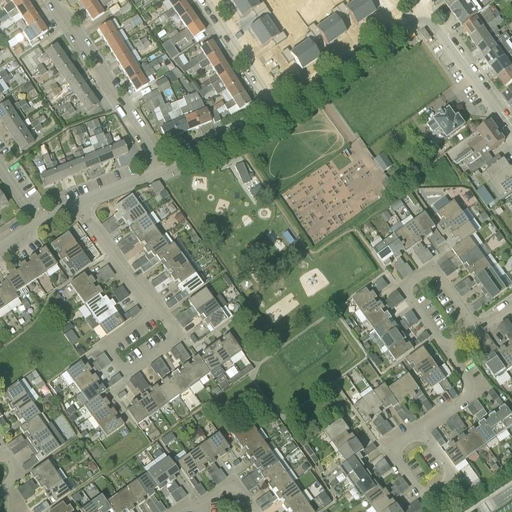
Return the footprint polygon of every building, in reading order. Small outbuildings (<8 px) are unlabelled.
[(0,20),(27,2),(25,0),(9,0),(12,4),(4,9),(5,11),(0,13),(0,20)] [(86,12),(97,4),(94,0),(80,0),(79,1),(86,12)] [(92,22),(104,14),(101,9),(111,2),(110,0),(109,0),(103,0),(97,4),(86,12),(92,22)] [(182,0),(166,0),(172,9),(173,10),(184,2),(182,0)] [(228,0),(234,9),(248,0),(228,0)] [(254,0),(248,0),(234,9),(241,19),(259,7),(254,0)] [(368,0),(356,0),(355,1),(367,19),(377,12),(368,0)] [(443,0),(450,11),(465,0),(443,0)] [(465,0),(450,11),(462,27),(470,21),(496,1),(495,0),(465,0)] [(345,8),(358,26),(367,19),(355,1),(345,8)] [(23,20),(34,12),(27,2),(0,20),(2,24),(10,19),(11,20),(19,14),(23,20)] [(180,19),(191,12),(184,2),(173,10),(172,9),(159,18),(161,22),(167,18),(168,20),(176,14),(180,19)] [(120,10),(119,10),(123,15),(132,9),(129,4),(120,10)] [(119,10),(120,10),(117,5),(108,10),(111,15),(119,10)] [(23,34),(40,22),(34,12),(23,20),(29,29),(23,33),(23,34)] [(187,29),(198,22),(191,12),(180,19),(186,29),(187,29)] [(150,20),(146,14),(142,17),(146,23),(150,20)] [(463,29),(470,38),(496,19),(493,16),(492,14),(480,22),(478,18),(463,29)] [(122,24),(124,28),(140,19),(138,15),(131,19),(122,24)] [(335,15),(326,21),(338,39),(348,33),(335,15)] [(266,17),(248,29),(254,39),(272,27),(266,17)] [(477,48),(498,33),(500,32),(496,27),(503,22),(499,17),(496,19),(470,38),(470,39),(477,48)] [(140,19),(124,28),(127,32),(142,23),(140,19)] [(338,39),(326,21),(316,28),(329,46),(338,39)] [(23,34),(30,44),(47,32),(40,22),(23,34)] [(172,59),(179,54),(173,47),(184,39),(187,43),(204,32),(198,22),(187,29),(186,29),(178,34),(170,40),(162,45),(172,59)] [(104,41),(117,34),(110,23),(98,30),(104,41)] [(272,27),(254,39),(261,49),(279,37),(272,27)] [(13,39),(21,34),(18,30),(10,36),(13,40),(13,39)] [(167,36),(170,40),(178,34),(175,30),(167,36)] [(477,48),(484,58),(505,42),(510,39),(506,33),(501,37),(498,33),(477,48)] [(111,51),(123,44),(117,34),(104,41),(111,51)] [(135,45),(137,49),(148,42),(146,38),(135,45)] [(307,41),(298,48),(310,65),(320,59),(307,41)] [(148,42),(137,49),(139,53),(151,46),(148,42)] [(184,73),(187,72),(198,65),(218,53),(211,42),(200,49),(203,54),(184,66),(178,58),(174,61),(184,73)] [(484,58),(491,68),(511,51),(505,42),(484,58)] [(117,62),(129,54),(123,44),(111,51),(117,62)] [(17,57),(22,53),(17,45),(12,49),(17,57)] [(44,53),(51,63),(63,55),(56,45),(44,53)] [(310,65),(298,48),(288,54),(301,72),(310,65)] [(511,51),(491,68),(498,77),(511,66),(511,51)] [(213,70),(224,63),(218,53),(198,65),(187,72),(189,76),(192,73),(192,74),(201,69),(202,70),(210,65),(213,70)] [(123,72),(136,65),(129,54),(117,62),(123,72)] [(51,63),(59,73),(70,65),(63,55),(51,63)] [(123,72),(130,82),(158,64),(162,62),(163,61),(161,57),(156,61),(156,60),(147,65),(147,64),(138,69),(136,65),(123,72)] [(49,60),(43,64),(47,70),(53,65),(49,60)] [(209,81),(198,88),(201,91),(205,88),(206,89),(231,73),(224,63),(213,70),(217,76),(208,81),(209,81)] [(38,73),(38,72),(44,68),(42,64),(36,68),(36,69),(28,74),(31,78),(38,73)] [(154,73),(161,69),(158,64),(130,82),(136,93),(148,85),(145,80),(155,74),(154,73)] [(59,73),(66,83),(77,75),(70,65),(59,73)] [(511,66),(498,77),(505,88),(511,83),(511,66)] [(39,73),(38,73),(41,77),(47,73),(44,68),(38,72),(39,73)] [(177,79),(182,75),(176,69),(172,71),(177,79)] [(0,77),(2,80),(8,76),(5,71),(0,74),(0,77)] [(164,76),(166,79),(169,85),(176,81),(172,72),(164,76)] [(226,90),(237,83),(231,73),(206,89),(208,93),(213,90),(214,91),(223,85),(226,90)] [(66,83),(73,93),(84,85),(77,75),(66,83)] [(2,80),(5,85),(11,80),(10,78),(8,76),(2,80)] [(158,90),(159,93),(170,88),(166,79),(155,84),(158,90)] [(201,91),(198,88),(194,82),(190,84),(197,94),(198,93),(201,92),(201,91)] [(27,94),(34,90),(30,83),(23,88),(27,94)] [(226,90),(232,100),(243,93),(237,83),(226,90)] [(73,93),(80,103),(91,95),(84,85),(73,93)] [(511,103),(511,89),(502,96),(509,106),(511,103)] [(165,141),(177,136),(164,105),(165,105),(161,95),(159,93),(158,90),(143,98),(146,103),(155,98),(159,108),(158,108),(166,126),(160,128),(165,141)] [(227,111),(235,106),(239,111),(250,104),(243,93),(232,100),(232,101),(224,106),(216,111),(218,115),(226,109),(227,111)] [(80,103),(87,113),(98,105),(91,95),(80,103)] [(191,106),(191,105),(187,96),(182,98),(186,107),(191,106)] [(213,106),(214,102),(212,99),(206,103),(209,108),(213,106)] [(0,119),(1,121),(14,112),(20,109),(26,104),(24,100),(18,104),(17,103),(11,107),(8,102),(0,107),(0,119)] [(201,101),(191,105),(199,127),(211,122),(206,110),(205,110),(201,101)] [(216,111),(224,106),(221,102),(213,107),(208,110),(211,114),(216,111)] [(26,104),(20,109),(23,113),(30,109),(26,104)] [(63,108),(66,112),(72,108),(69,104),(63,108)] [(177,136),(188,132),(179,110),(172,113),(169,104),(165,105),(164,105),(177,136)] [(72,108),(66,112),(69,116),(75,113),(72,108)] [(188,132),(199,127),(194,114),(183,119),(180,110),(179,110),(188,132)] [(440,129),(447,139),(465,126),(455,113),(453,115),(449,110),(428,125),(434,133),(440,129)] [(211,114),(215,123),(220,121),(218,115),(216,111),(211,114)] [(8,131),(21,123),(14,112),(1,121),(8,131)] [(31,124),(34,129),(39,125),(46,121),(43,116),(31,124)] [(100,127),(97,119),(87,123),(89,131),(100,127)] [(467,144),(471,150),(498,131),(491,121),(477,131),(481,137),(479,138),(478,136),(467,144)] [(28,133),(21,123),(8,131),(14,142),(28,133)] [(39,125),(34,129),(37,133),(42,130),(39,125)] [(85,133),(82,126),(75,129),(78,136),(85,133)] [(473,174),(493,159),(488,153),(505,141),(498,131),(471,150),(454,162),(457,166),(474,155),(475,156),(479,153),(482,157),(468,167),(473,174)] [(34,143),(31,138),(28,133),(14,142),(21,152),(34,143)] [(99,165),(113,160),(104,137),(103,134),(95,137),(98,145),(92,147),(99,165)] [(104,137),(113,160),(127,154),(123,143),(113,147),(111,144),(112,144),(108,135),(104,137)] [(86,171),(99,165),(92,147),(83,150),(83,151),(78,153),(86,171)] [(72,176),(86,171),(78,153),(73,154),(76,161),(67,165),(72,176)] [(392,166),(383,154),(375,160),(383,172),(392,166)] [(44,188),(58,182),(48,157),(47,155),(42,157),(48,170),(49,170),(50,172),(39,177),(44,188)] [(48,157),(58,182),(72,176),(67,165),(58,168),(53,155),(48,157)] [(490,182),(500,196),(511,187),(511,170),(504,159),(486,172),(482,176),(487,184),(490,182)] [(236,172),(237,172),(245,169),(243,163),(234,167),(236,172)] [(156,194),(163,189),(159,182),(150,186),(156,194)] [(169,196),(164,191),(158,195),(163,201),(169,196)] [(121,218),(121,219),(139,207),(131,196),(114,208),(118,214),(121,212),(124,216),(121,218)] [(486,207),(494,201),(489,196),(482,201),(486,207)] [(444,225),(445,225),(462,213),(454,202),(437,214),(441,220),(444,218),(447,222),(444,225)] [(178,209),(174,204),(168,209),(172,214),(178,209)] [(128,229),(129,229),(146,217),(139,207),(121,219),(119,221),(114,224),(117,228),(124,222),(125,224),(128,222),(131,227),(128,229)] [(392,219),(387,212),(381,216),(386,223),(392,219)] [(415,221),(427,238),(433,235),(430,232),(436,228),(425,213),(415,221)] [(452,236),(470,223),(462,213),(445,225),(448,231),(452,228),(455,233),(452,235),(452,236)] [(490,220),(485,213),(480,217),(485,224),(490,220)] [(178,225),(184,220),(180,214),(173,219),(178,225)] [(114,224),(119,221),(115,216),(110,219),(114,224)] [(402,221),(405,226),(415,221),(412,216),(402,221)] [(136,232),(139,237),(154,227),(146,217),(129,229),(133,235),(136,232)] [(419,248),(422,253),(426,251),(420,243),(422,242),(420,239),(425,236),(427,239),(427,238),(415,221),(404,228),(417,246),(419,248)] [(470,239),(470,238),(477,233),(470,223),(452,236),(456,241),(459,239),(462,243),(469,239),(470,239)] [(143,249),(143,250),(166,234),(161,238),(154,227),(139,237),(134,241),(129,245),(131,248),(139,243),(140,245),(143,243),(146,247),(143,249)] [(394,236),(407,253),(412,249),(410,246),(414,243),(416,246),(417,246),(404,228),(394,236)] [(505,240),(499,232),(494,236),(500,244),(505,240)] [(58,257),(76,245),(68,233),(50,246),(54,252),(57,249),(60,254),(57,256),(58,257)] [(150,253),(154,258),(156,257),(169,249),(168,248),(173,244),(166,234),(143,250),(147,255),(150,253)] [(134,241),(130,236),(125,240),(129,245),(134,241)] [(396,260),(398,263),(402,268),(405,265),(400,258),(402,256),(400,253),(404,250),(406,253),(407,253),(394,236),(384,243),(396,261),(396,260)] [(446,242),(443,238),(436,243),(438,247),(446,242)] [(459,261),(460,261),(478,249),(470,239),(469,239),(462,243),(452,250),(456,256),(460,254),(463,258),(459,261)] [(396,261),(384,243),(373,250),(386,268),(392,264),(389,261),(394,258),(396,261)] [(163,267),(181,255),(173,244),(168,248),(169,249),(156,257),(154,258),(148,262),(152,268),(163,260),(166,264),(163,267)] [(65,267),(83,255),(76,245),(58,257),(62,262),(65,260),(68,264),(65,266),(65,267)] [(34,256),(46,273),(57,266),(45,248),(39,252),(41,255),(36,258),(34,255),(34,256)] [(417,257),(422,253),(419,248),(413,252),(417,257)] [(467,271),(467,272),(485,259),(478,249),(460,261),(458,263),(453,267),(455,270),(462,265),(464,267),(467,264),(470,269),(467,271)] [(98,253),(90,259),(93,263),(101,257),(98,253)] [(83,255),(65,267),(69,272),(72,270),(76,275),(90,265),(83,255)] [(159,278),(163,283),(188,265),(181,255),(163,267),(167,272),(159,278)] [(35,280),(46,273),(34,256),(28,259),(30,262),(26,265),(24,262),(35,280)] [(148,262),(145,257),(140,260),(143,266),(148,262)] [(458,263),(457,263),(454,258),(449,261),(453,267),(458,263)] [(475,282),(492,269),(485,259),(467,272),(471,277),(474,275),(477,279),(474,281),(475,282)] [(24,288),(35,280),(24,262),(18,266),(20,269),(15,272),(13,269),(13,270),(24,288)] [(397,271),(402,268),(398,263),(393,266),(397,271)] [(177,287),(178,288),(195,275),(188,265),(163,283),(165,286),(173,281),(174,283),(177,281),(180,285),(177,287)] [(492,269),(475,282),(472,284),(467,287),(470,290),(477,285),(478,287),(481,285),(484,289),(481,291),(482,292),(499,280),(492,269)] [(9,276),(4,280),(5,282),(14,295),(15,294),(24,288),(13,270),(7,273),(9,276)] [(69,284),(77,295),(94,283),(97,281),(102,278),(99,274),(92,279),(90,277),(87,279),(84,274),(69,284)] [(195,275),(178,288),(181,293),(185,291),(188,296),(203,286),(195,275)] [(47,292),(54,288),(48,278),(41,282),(47,292)] [(102,278),(97,281),(100,286),(105,283),(102,278)] [(375,284),(377,287),(385,282),(382,278),(375,284)] [(472,284),(472,283),(468,278),(463,282),(467,287),(472,284)] [(499,280),(482,292),(486,297),(489,295),(492,300),(507,290),(499,280)] [(0,297),(6,307),(18,299),(15,294),(14,295),(5,282),(0,285),(2,289),(0,289),(0,297)] [(77,295),(84,305),(102,293),(98,287),(95,290),(92,285),(95,283),(94,283),(77,295)] [(195,312),(213,300),(205,289),(187,302),(192,308),(195,305),(198,310),(195,312)] [(366,289),(352,300),(360,311),(374,301),(377,298),(373,293),(370,295),(366,289)] [(84,305),(91,316),(116,298),(114,295),(106,300),(105,298),(102,300),(99,296),(102,293),(84,305)] [(178,304),(183,300),(179,295),(174,298),(178,304)] [(91,316),(98,326),(116,313),(113,308),(120,303),(116,298),(91,316)] [(30,307),(25,299),(20,302),(25,310),(30,307)] [(374,301),(360,311),(367,321),(385,308),(387,307),(392,303),(389,299),(382,305),(381,303),(377,305),(374,301)] [(482,308),(487,304),(483,299),(478,303),(482,308)] [(202,322),(202,323),(220,310),(213,300),(195,312),(193,314),(188,317),(190,321),(198,316),(199,318),(202,316),(205,320),(202,322)] [(392,303),(387,307),(391,312),(395,308),(392,303)] [(367,321),(374,331),(392,319),(388,313),(385,315),(382,311),(385,309),(385,308),(367,321)] [(188,317),(193,314),(189,309),(184,312),(188,317)] [(220,310),(202,323),(206,328),(209,326),(213,331),(227,321),(220,310)] [(61,319),(56,311),(51,315),(56,322),(61,319)] [(116,313),(98,326),(106,337),(124,324),(123,324),(131,319),(128,315),(121,320),(119,318),(116,321),(113,316),(116,314),(116,313)] [(374,331),(382,341),(399,329),(401,327),(406,324),(404,320),(397,325),(395,323),(392,325),(389,321),(392,319),(374,331)] [(61,329),(61,330),(64,334),(72,328),(69,323),(61,329)] [(406,324),(401,327),(405,332),(410,329),(406,324)] [(382,341),(389,352),(407,339),(402,334),(399,336),(396,332),(399,329),(382,341)] [(69,331),(64,335),(68,342),(74,338),(69,331)] [(218,342),(230,360),(241,352),(228,334),(222,339),(225,342),(220,345),(218,342)] [(194,345),(197,342),(192,335),(188,338),(194,345)] [(407,339),(389,352),(396,362),(414,350),(414,349),(421,344),(418,340),(411,346),(410,344),(407,346),(404,342),(407,339)] [(220,367),(230,360),(218,342),(212,346),(214,349),(210,352),(208,349),(207,349),(220,367)] [(506,373),(511,368),(511,358),(506,351),(507,350),(505,347),(499,351),(494,344),(488,348),(506,373)] [(85,353),(81,348),(77,352),(80,357),(85,353)] [(414,371),(431,359),(424,348),(406,360),(410,366),(413,364),(416,368),(413,371),(414,371)] [(496,380),(506,373),(488,348),(485,350),(490,357),(488,359),(490,362),(485,366),(496,380)] [(210,374),(220,367),(207,349),(202,353),(204,356),(200,360),(210,374)] [(185,362),(190,358),(186,353),(181,357),(185,362)] [(373,362),(378,359),(375,355),(374,356),(371,353),(368,355),(370,358),(373,362)] [(189,389),(199,382),(189,367),(185,362),(181,357),(178,359),(183,367),(181,368),(183,371),(179,374),(177,371),(176,371),(189,389)] [(199,382),(210,374),(200,360),(197,357),(191,361),(193,364),(189,367),(199,382)] [(379,359),(378,359),(373,362),(377,368),(382,364),(379,359)] [(421,382),(438,369),(431,359),(414,371),(417,376),(420,374),(424,379),(420,381),(421,382)] [(66,372),(74,383),(91,371),(93,369),(98,365),(96,362),(88,367),(87,365),(84,367),(80,362),(66,372)] [(98,365),(93,369),(97,374),(102,371),(98,365)] [(240,372),(243,377),(254,370),(250,365),(240,372)] [(161,372),(164,376),(169,373),(166,368),(161,372)] [(438,396),(444,392),(439,385),(446,380),(438,369),(421,382),(425,387),(428,385),(431,390),(433,389),(438,396)] [(35,380),(39,377),(35,371),(29,375),(31,379),(33,377),(35,380)] [(74,383),(81,393),(98,381),(94,375),(91,378),(88,373),(91,371),(74,383)] [(179,396),(189,389),(176,371),(171,375),(173,379),(169,382),(166,378),(166,379),(179,396)] [(168,404),(179,396),(166,379),(164,376),(161,372),(157,374),(162,381),(161,383),(163,386),(158,389),(156,386),(155,386),(168,404)] [(243,377),(240,372),(230,380),(233,384),(243,377)] [(398,383),(411,400),(416,397),(419,401),(420,401),(422,404),(427,400),(409,375),(398,383)] [(33,382),(36,386),(42,382),(39,377),(35,380),(33,382)] [(88,403),(98,397),(99,397),(106,392),(105,391),(113,386),(110,382),(103,388),(101,386),(98,388),(95,384),(98,381),(81,393),(88,403)] [(230,386),(226,381),(219,386),(223,391),(230,386)] [(447,390),(451,387),(447,381),(443,384),(447,390)] [(42,382),(36,386),(39,390),(45,386),(42,382)] [(8,407),(25,394),(18,383),(0,395),(4,401),(7,399),(10,404),(7,406),(8,407)] [(158,411),(168,404),(155,386),(150,390),(145,383),(140,386),(158,411)] [(388,390),(394,400),(398,405),(402,410),(405,415),(409,413),(404,405),(406,404),(404,400),(408,397),(410,400),(411,400),(398,383),(388,390)] [(385,385),(374,393),(386,410),(392,406),(390,403),(394,400),(388,390),(385,385)] [(148,418),(158,411),(140,386),(137,389),(142,396),(140,397),(142,400),(138,404),(136,400),(148,418)] [(61,392),(58,387),(53,390),(56,395),(61,392)] [(221,392),(217,387),(212,391),(216,396),(221,392)] [(126,395),(124,392),(116,397),(119,400),(126,395)] [(376,417),(378,420),(381,425),(385,422),(380,415),(382,413),(379,410),(384,407),(386,411),(386,410),(374,393),(364,400),(376,417)] [(15,417),(33,404),(25,394),(8,407),(11,412),(15,410),(18,414),(14,416),(15,417)] [(84,406),(92,417),(109,405),(105,399),(102,401),(98,397),(88,403),(88,404),(84,406)] [(55,404),(51,398),(47,400),(51,407),(55,404)] [(494,414),(506,431),(511,426),(511,415),(505,406),(504,406),(499,399),(496,401),(501,409),(499,410),(501,413),(497,416),(495,413),(494,414)] [(137,426),(148,418),(136,400),(130,405),(132,408),(127,411),(137,426)] [(376,418),(376,417),(364,400),(353,408),(365,425),(371,421),(369,418),(374,415),(376,418)] [(22,420),(25,425),(37,417),(40,414),(33,404),(15,417),(19,422),(22,420)] [(92,417),(99,427),(116,415),(112,409),(109,412),(106,407),(109,405),(92,417)] [(397,414),(402,410),(398,405),(393,409),(397,414)] [(69,416),(75,412),(71,406),(65,411),(69,416)] [(482,419),(482,418),(487,415),(484,410),(478,414),(482,419)] [(496,438),(484,421),(482,419),(478,414),(475,416),(480,423),(478,425),(481,428),(476,431),(474,428),(473,428),(486,446),(496,438)] [(496,438),(506,431),(494,414),(489,417),(491,421),(487,424),(484,420),(484,421),(496,438)] [(0,427),(2,430),(0,431),(0,432),(2,436),(10,430),(0,415),(0,427)] [(72,423),(77,420),(73,415),(69,418),(72,423)] [(99,427),(107,438),(124,426),(119,420),(116,422),(113,418),(116,415),(99,427)] [(458,415),(448,421),(453,430),(463,424),(458,415)] [(26,433),(30,438),(44,427),(37,417),(25,425),(19,429),(23,435),(26,433)] [(376,428),(381,425),(378,420),(373,424),(376,428)] [(230,434),(238,444),(256,432),(248,421),(230,434)] [(324,432),(332,443),(350,430),(345,425),(342,427),(339,422),(324,432)] [(462,433),(467,429),(463,424),(458,428),(462,433)] [(34,450),(51,438),(44,427),(30,438),(24,441),(19,445),(22,448),(29,443),(30,445),(34,443),(37,447),(33,449),(34,450)] [(476,453),(463,435),(462,433),(458,428),(455,431),(460,438),(458,439),(460,442),(456,445),(454,442),(453,443),(465,460),(476,453)] [(476,453),(486,446),(473,428),(468,432),(470,435),(466,438),(464,435),(463,435),(476,453)] [(332,443),(339,453),(357,440),(353,435),(350,437),(347,433),(350,430),(332,443)] [(160,440),(164,447),(175,439),(170,432),(160,440)] [(245,454),(245,455),(263,442),(256,432),(238,444),(242,450),(245,448),(248,452),(245,454)] [(207,441),(220,459),(225,455),(223,452),(228,448),(218,434),(207,441)] [(24,441),(21,436),(16,440),(19,445),(24,441)] [(44,458),(59,448),(51,438),(34,450),(38,455),(35,457),(39,462),(44,458)] [(437,443),(441,448),(446,444),(442,439),(437,443)] [(339,453),(346,463),(364,451),(360,445),(357,447),(354,443),(357,441),(357,440),(339,453)] [(209,466),(211,469),(215,473),(218,471),(213,464),(215,462),(213,459),(217,456),(219,459),(220,459),(207,441),(197,449),(209,466)] [(252,458),(256,463),(270,453),(263,442),(245,455),(249,460),(252,458)] [(291,452),(297,448),(293,443),(287,447),(291,452)] [(455,468),(465,460),(453,443),(448,447),(450,450),(445,453),(455,468)] [(311,458),(315,455),(308,444),(304,447),(311,458)] [(187,456),(199,473),(205,469),(203,466),(207,463),(209,466),(197,449),(187,456)] [(339,468),(340,468),(347,479),(364,466),(361,461),(368,456),(365,451),(364,451),(346,463),(339,468)] [(249,476),(253,481),(278,463),(270,453),(256,463),(253,465),(257,470),(249,476)] [(315,455),(311,458),(316,464),(320,461),(315,455)] [(199,474),(199,473),(187,456),(176,463),(189,481),(194,488),(198,485),(193,478),(195,477),(192,474),(197,471),(199,474)] [(34,466),(39,462),(35,457),(30,460),(34,466)] [(157,466),(168,481),(172,486),(175,491),(178,489),(173,481),(175,480),(173,477),(178,473),(168,458),(157,466)] [(40,482),(55,472),(47,461),(30,474),(34,480),(37,477),(40,482)] [(240,464),(237,461),(230,466),(232,469),(240,464)] [(96,470),(92,463),(88,466),(93,472),(96,470)] [(267,485),(268,486),(285,473),(278,463),(253,481),(255,484),(263,479),(264,481),(267,479),(270,483),(267,485)] [(318,468),(321,475),(326,472),(322,465),(318,468)] [(163,484),(167,481),(168,481),(157,466),(147,473),(147,474),(159,491),(165,487),(163,484)] [(355,489),(372,477),(374,475),(379,471),(377,468),(369,473),(368,471),(365,473),(362,469),(365,467),(364,466),(347,479),(355,489)] [(210,477),(215,473),(211,469),(206,472),(210,477)] [(379,471),(374,475),(378,480),(383,476),(379,471)] [(44,495),(62,482),(55,472),(40,482),(35,486),(30,490),(32,493),(40,488),(41,490),(44,488),(47,492),(44,494),(44,495)] [(274,496),(275,496),(292,483),(285,473),(268,486),(271,491),(274,489),(278,493),(274,496)] [(159,492),(159,491),(147,474),(137,481),(147,495),(151,501),(154,506),(158,503),(153,496),(155,495),(152,491),(157,488),(159,492)] [(365,497),(379,487),(375,481),(372,483),(369,479),(372,477),(355,489),(362,499),(365,497)] [(332,489),(333,488),(340,483),(337,479),(329,485),(332,489)] [(35,486),(31,481),(26,484),(30,490),(35,486)] [(127,488),(139,506),(144,502),(142,499),(147,495),(137,481),(127,488)] [(62,482),(44,495),(48,500),(51,498),(55,503),(69,493),(62,482)] [(282,506),(299,494),(292,483),(275,496),(272,498),(267,501),(270,505),(277,500),(279,502),(282,499),(285,504),(282,506)] [(170,495),(175,491),(172,486),(166,490),(170,495)] [(365,497),(372,508),(390,495),(392,493),(397,490),(395,486),(387,492),(386,490),(383,492),(379,487),(365,497)] [(116,496),(127,510),(128,511),(133,511),(132,511),(134,509),(132,506),(136,503),(138,506),(139,506),(127,488),(116,496)] [(397,490),(392,493),(396,498),(401,495),(397,490)] [(267,501),(272,498),(269,493),(264,496),(267,501)] [(330,502),(324,493),(318,498),(324,507),(330,502)] [(77,504),(84,501),(81,494),(74,497),(77,504)] [(296,511),(307,504),(299,494),(282,506),(286,511),(289,510),(290,511),(296,511)] [(372,508),(375,511),(387,511),(397,506),(393,500),(390,502),(387,498),(390,496),(390,495),(372,508)] [(111,511),(101,496),(90,503),(96,511),(111,511)] [(123,511),(127,510),(116,496),(106,503),(101,496),(111,511),(123,511)] [(149,509),(154,506),(151,501),(146,504),(149,509)] [(44,511),(49,507),(46,502),(41,505),(44,511)] [(49,511),(72,511),(73,511),(69,506),(66,508),(62,503),(49,511)] [(96,511),(90,503),(80,511),(96,511)]
